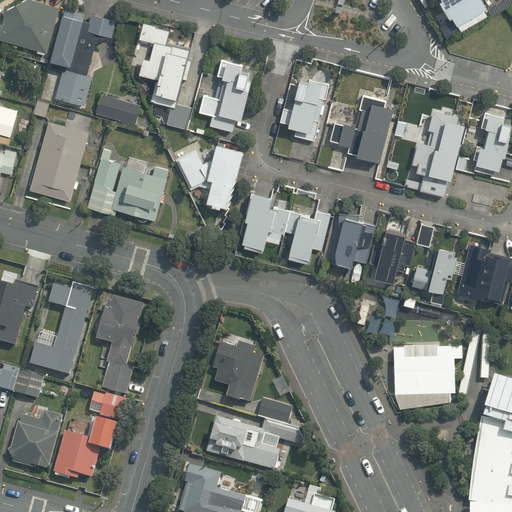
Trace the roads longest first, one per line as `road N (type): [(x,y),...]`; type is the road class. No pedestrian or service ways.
road 1 (residential): [(131,511),(183,326),(181,287),(157,267),(0,223)]
road 2 (residential): [(511,218),(499,224),(267,159),(290,34)]
road 3 (residential): [(413,54),(396,59),(290,34)]
